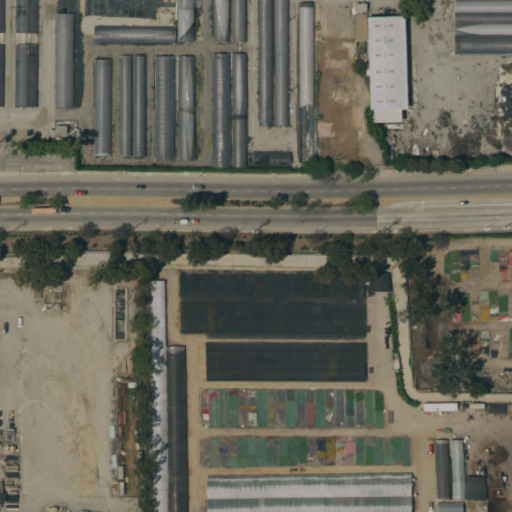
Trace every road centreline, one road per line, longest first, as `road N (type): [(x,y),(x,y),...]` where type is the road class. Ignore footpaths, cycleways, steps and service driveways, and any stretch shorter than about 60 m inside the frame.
road 1 (primary): [(511,183),(0,187)]
road 2 (primary): [(0,218),(419,214)]
